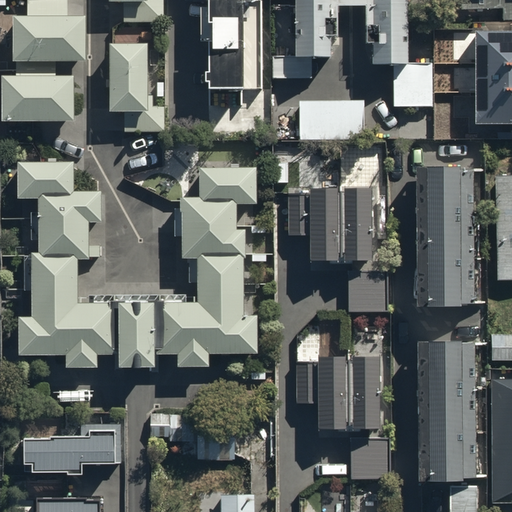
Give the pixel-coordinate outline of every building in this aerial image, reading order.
[(0,81),(0,128),(76,129),(76,81),(57,81),(57,69),(86,69),(86,22),(68,22),(68,1),(55,1),(54,0),(15,0),(16,1),(28,1),(28,24),(12,24),(12,66),(16,66),(16,82),(0,81)] [(145,0),(108,0),(108,9),(122,8),(122,26),(163,26),(163,1),(145,1),(145,0)] [(252,8),(251,0),(206,0),(207,7),(207,17),(198,17),(199,50),(207,50),(207,80),(203,80),(203,90),(207,90),(207,97),(259,96),(258,8),(252,8)] [(329,0),(294,0),(295,60),(330,61),(329,0)] [(406,67),(405,0),(370,0),(371,68),(406,67)] [(511,0),(463,0),(464,13),(506,12),(507,22),(511,22),(511,0)] [(477,124),(511,123),(511,30),(476,30),(477,124)] [(147,49),(108,48),(107,119),(124,119),(124,135),(163,135),(163,111),(151,111),(151,98),(147,98),(147,49)] [(273,61),(273,82),(310,82),(310,61),(273,61)] [(393,68),(393,109),(431,109),(430,68),(393,68)] [(361,104),(299,104),(299,141),(361,141),(361,104)] [(286,186),(286,164),(275,164),(275,186),(286,186)] [(253,209),(253,175),(198,176),(198,204),(178,204),(179,266),(195,266),(195,307),(78,308),(78,267),(89,267),(89,230),(101,230),(101,197),(73,197),(73,167),(14,167),(15,206),(35,206),(36,259),(29,259),(29,323),(17,323),(17,362),(63,362),(63,374),(96,373),(96,361),(117,360),(117,375),(153,375),(152,361),(177,360),(177,372),(207,372),(206,358),(254,358),(254,322),(241,322),(241,237),(235,237),(235,209),(253,209)] [(474,308),(473,176),(416,177),(417,309),(474,308)] [(511,182),(493,183),(494,288),(511,287),(511,182)] [(367,267),(367,195),(340,195),(341,267),(367,267)] [(309,196),(289,196),(289,236),(309,236),(309,196)] [(337,267),(337,196),(312,196),(311,267),(337,267)] [(385,316),(385,276),(347,276),(347,317),(385,316)] [(511,336),(490,336),(490,363),(511,363),(511,336)] [(475,485),(474,348),(419,349),(420,485),(475,485)] [(315,364),(295,364),(295,404),(315,404),(315,364)] [(344,435),(343,364),(318,364),(318,435),(344,435)] [(377,436),(377,365),(351,365),(351,436),(377,436)] [(511,383),(493,384),(494,507),(511,506),(511,383)] [(234,414),(147,415),(148,440),(168,440),(168,457),(196,457),(196,463),(235,463),(234,414)] [(114,437),(88,437),(88,444),(21,445),(21,470),(29,470),(30,478),(65,478),(65,481),(80,481),(80,470),(115,470),(114,437)] [(389,482),(389,442),(351,442),(351,482),(389,482)] [(237,467),(237,483),(252,483),(252,467),(237,467)] [(476,511),(475,489),(448,490),(449,511),(476,511)] [(36,501),(36,511),(100,511),(101,504),(87,504),(87,501),(36,501)]
